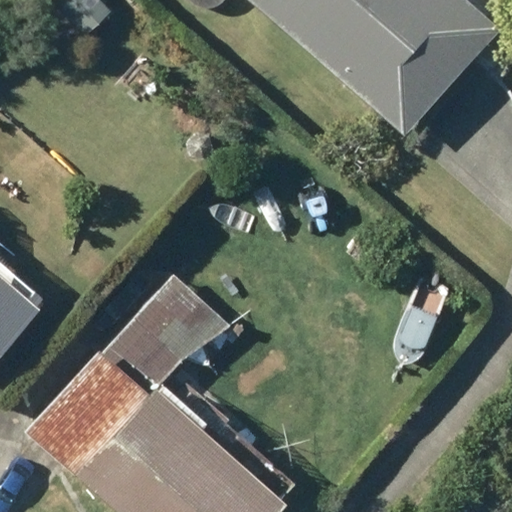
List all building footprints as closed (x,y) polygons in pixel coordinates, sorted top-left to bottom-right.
[(41,0),(74,28),(98,0),(41,0)] [(229,0),(386,134),(501,0),(229,0)] [(0,327),(25,299),(0,276),(0,254),(1,253),(0,251),(0,327)] [(84,354),(14,432),(103,511),(260,511),(264,507),(141,397),(210,320),(164,278),(91,361),(84,354)] [(432,309),(411,333),(430,349),(451,325),(432,309)]
